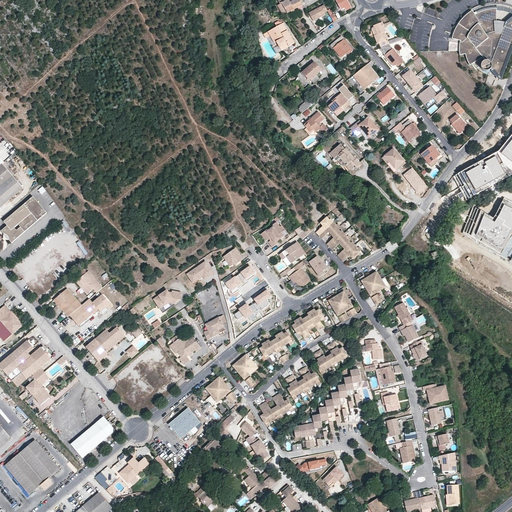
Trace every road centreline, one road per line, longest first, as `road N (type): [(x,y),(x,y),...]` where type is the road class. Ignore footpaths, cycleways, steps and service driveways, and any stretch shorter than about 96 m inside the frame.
road 1 (track): [(237,219),(168,273),(39,153),(0,132)]
road 2 (track): [(247,242),(133,0)]
road 3 (residential): [(361,448),(411,481),(429,471),(407,373),(368,310)]
road 4 (residential): [(0,270),(136,430)]
road 5 (track): [(131,0),(0,117)]
road 6 (residential): [(246,396),(368,310)]
road 7 (residential): [(246,396),(283,454),(346,445)]
road 8 (track): [(199,138),(105,215)]
